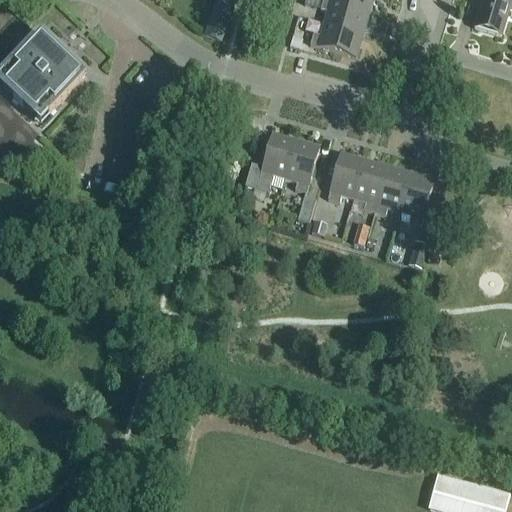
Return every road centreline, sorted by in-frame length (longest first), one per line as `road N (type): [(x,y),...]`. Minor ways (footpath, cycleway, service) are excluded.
road 1 (residential): [(407,121),(225,71),(118,0)]
road 2 (residential): [(407,121),(432,152),(511,175)]
